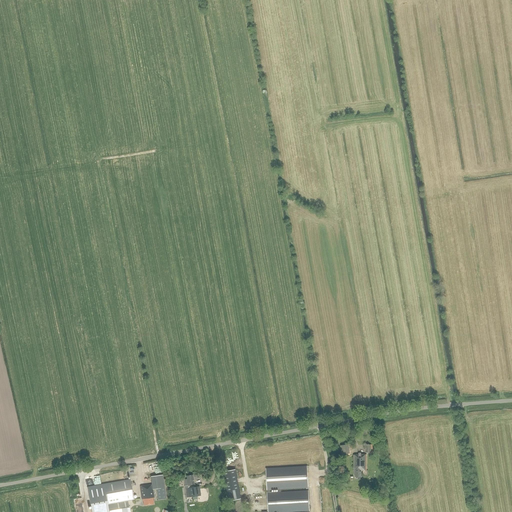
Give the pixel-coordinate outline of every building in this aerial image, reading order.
[(350,453),(348,444),(340,445),(342,455),(350,453)] [(361,470),(367,470),(367,455),(354,455),(354,474),(355,474),(355,477),(361,477),(361,470)] [(281,489),(308,487),(307,466),(266,468),(268,511),(269,511),(309,510),(309,490),(281,492),(281,489)] [(229,501),(241,499),(236,470),(224,472),(229,501)] [(166,499),(163,475),(151,477),(152,485),(153,489),(157,488),(158,500),(166,499)] [(197,496),(201,495),(199,486),(195,487),(193,475),(187,476),(188,485),(187,485),(189,497),(192,497),(193,499),(197,498),(197,496)] [(128,511),(127,501),(134,500),(131,480),(104,484),(108,511),(128,511)] [(140,486),(142,499),(141,499),(141,501),(144,501),(144,505),(153,504),(153,498),(154,498),(153,489),(152,485),(140,486)]
